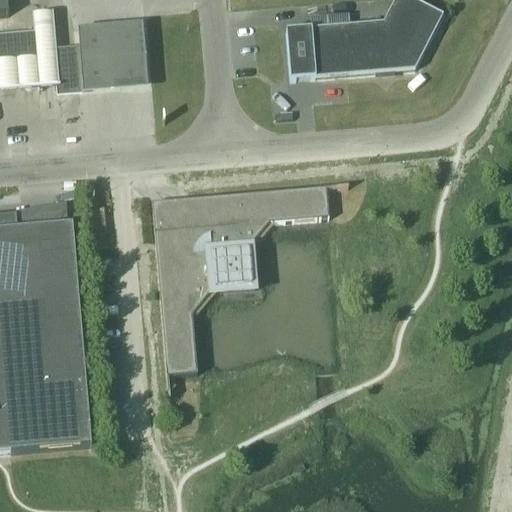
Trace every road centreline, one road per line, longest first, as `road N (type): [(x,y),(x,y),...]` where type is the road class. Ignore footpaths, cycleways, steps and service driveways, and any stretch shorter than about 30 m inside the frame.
road 1 (unclassified): [(511,31),(465,116),(439,134),(223,156)]
road 2 (unclassified): [(223,156),(0,173)]
road 3 (unclassified): [(223,156),(210,0)]
